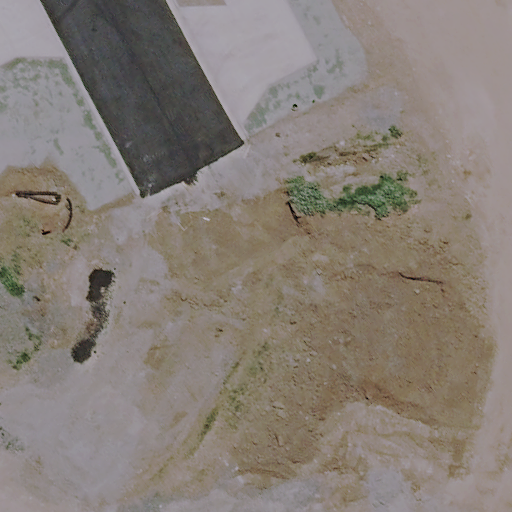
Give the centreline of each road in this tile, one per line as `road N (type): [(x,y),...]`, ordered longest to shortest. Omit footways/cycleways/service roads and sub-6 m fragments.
road 1 (unknown): [(268,197),(434,511)]
road 2 (residential): [(163,0),(268,197)]
